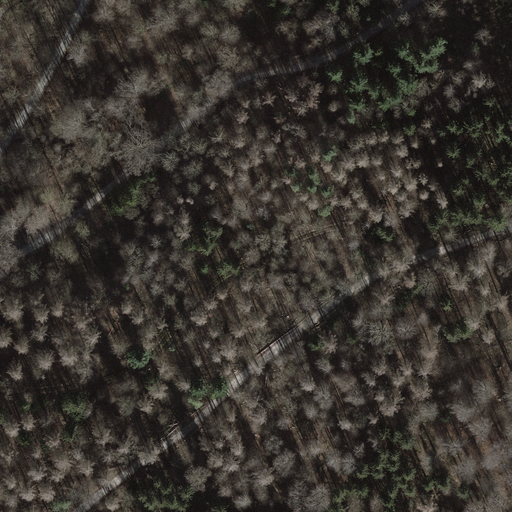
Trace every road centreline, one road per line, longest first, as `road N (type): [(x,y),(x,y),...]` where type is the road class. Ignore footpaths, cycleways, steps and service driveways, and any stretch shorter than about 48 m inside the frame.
road 1 (track): [(76,511),(360,284),(511,227)]
road 2 (track): [(423,0),(336,56),(226,88),(79,212),(0,263)]
road 3 (track): [(86,0),(0,153)]
